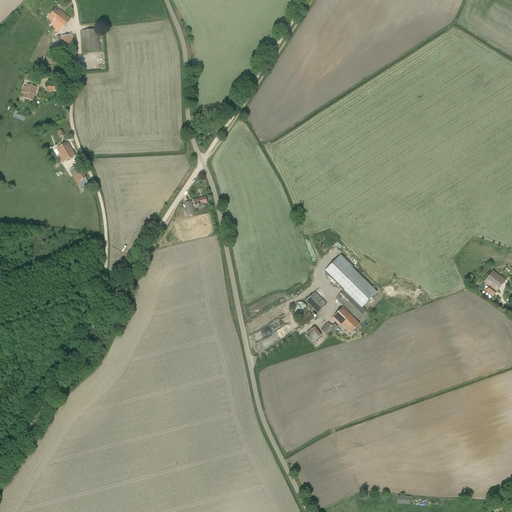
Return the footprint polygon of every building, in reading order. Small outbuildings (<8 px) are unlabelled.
[(52,31),(56,34),(59,31),(60,32),(70,19),(61,12),(62,12),(56,7),(48,18),(57,25),(52,31)] [(98,29),(81,31),(83,54),(100,52),(98,29)] [(72,45),(73,45),(72,36),(56,37),(56,38),(53,38),(53,47),(57,47),(61,46),(62,50),(72,50),(72,45)] [(55,84),(46,83),(45,91),(54,92),(55,84)] [(25,88),(23,87),(22,93),(24,93),(22,98),(33,101),(35,95),(34,95),(37,88),(26,85),(25,88)] [(59,156),(63,163),(75,156),(68,143),(60,147),(56,149),(60,155),(59,156)] [(69,171),(81,190),(89,185),(86,179),(87,178),(79,165),(69,171)] [(194,214),(191,201),(184,203),(186,210),(187,216),(194,214)] [(492,271),(484,282),(487,284),(490,287),(486,292),(493,297),(505,281),(499,276),(492,271)] [(366,311),(344,290),(336,298),(357,320),(366,311)] [(327,304),(315,292),(304,303),(307,306),(309,305),(318,313),(327,304)] [(295,305),(294,306),(293,307),(293,308),(293,309),(293,310),(293,311),(294,312),(294,313),(294,314),(295,314),(296,315),(297,316),(298,316),(299,316),(300,316),(301,316),(302,316),(303,316),(304,315),(305,314),(306,313),(306,312),(306,311),(307,311),(307,310),(307,309),(307,308),(306,307),(306,306),(305,306),(305,305),(304,304),(303,304),(303,303),(302,303),(301,303),(300,303),(299,303),(298,303),(297,303),(296,304),(295,304),(295,305)] [(346,330),(350,334),(359,324),(356,321),(343,307),(332,319),(339,326),(340,325),(346,331),(346,330)] [(314,318),(310,312),(309,312),(308,311),(306,313),(306,314),(297,321),(302,327),(314,318)] [(332,326),(328,322),(321,330),(328,337),(338,327),(334,323),(332,326)] [(306,334),(311,341),(312,343),(321,335),(315,327),(306,334)]
